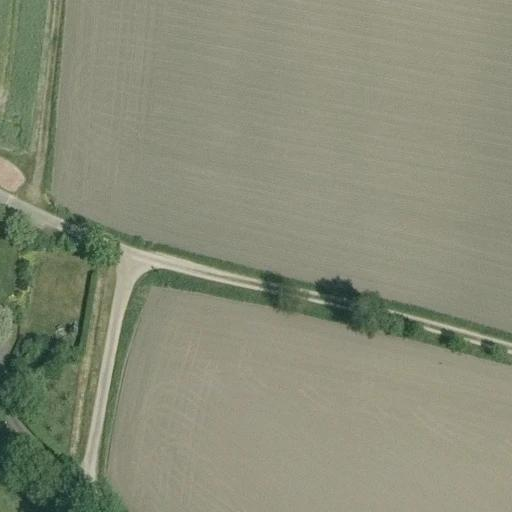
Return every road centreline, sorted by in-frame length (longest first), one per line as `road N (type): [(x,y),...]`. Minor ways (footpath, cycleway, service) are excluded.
road 1 (track): [(27,211),(131,257),(511,355)]
road 2 (unclassified): [(131,257),(82,479),(113,511)]
road 3 (track): [(27,211),(51,0)]
